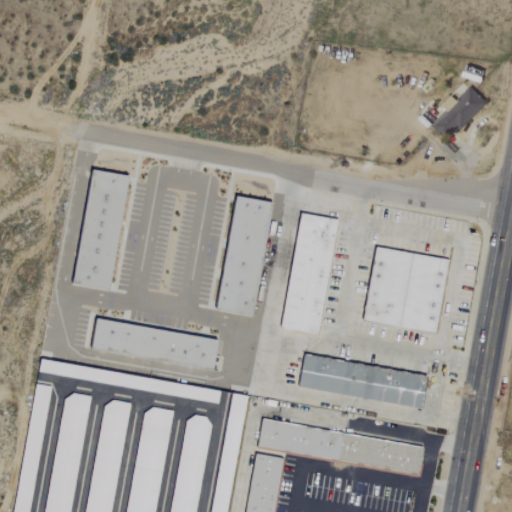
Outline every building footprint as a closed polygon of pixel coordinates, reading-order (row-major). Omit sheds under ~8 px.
[(451,101),(446,97),(423,122),(440,138),(452,126),(457,130),(482,104),(464,87),(451,101)] [(103,291),(121,177),(85,171),(67,285),(103,291)] [(211,312),(247,317),(265,204),(228,198),(211,312)] [(277,330),(314,336),(332,221),(294,215),(277,330)] [(431,335),(443,261),(371,249),(359,323),(431,335)] [(84,350),(207,367),(211,338),(88,320),(84,350)] [(422,374),(298,355),(293,388),(417,407),(422,374)] [(27,511),(46,386),(30,384),(11,511),(27,511)] [(69,511),(85,397),(59,393),(43,511),(69,511)] [(208,511),(223,511),(241,396),(226,394),(208,511)] [(101,401),(82,511),(108,511),(126,405),(101,401)] [(152,511),(170,411),(142,406),(123,511),(152,511)] [(192,511),(207,419),(182,416),(167,511),(192,511)] [(253,450),(415,471),(418,443),(257,422),(253,450)] [(241,511),(269,511),(276,458),(249,454),(241,511)]
